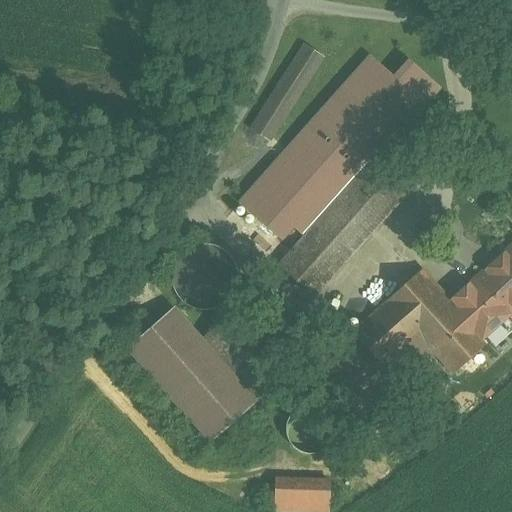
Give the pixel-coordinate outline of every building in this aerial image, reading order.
[(304,46),(251,130),(269,141),(322,57),(304,46)] [(363,54),(231,204),(275,243),(287,229),(298,238),(432,86),(401,58),(386,75),(363,54)] [(370,164),(279,266),(314,297),(405,195),(370,164)] [(505,315),(511,308),(511,247),(474,281),(484,292),(505,315)] [(171,295),(192,299),(198,274),(176,269),(171,295)] [(420,271),(351,333),(399,386),(433,354),(452,375),(486,344),(482,339),(507,317),(505,315),(484,292),(459,314),(420,271)] [(174,309),(129,350),(209,441),(288,371),(234,311),(201,340),(174,309)] [(267,478),(266,511),(325,511),(326,479),(267,478)]
